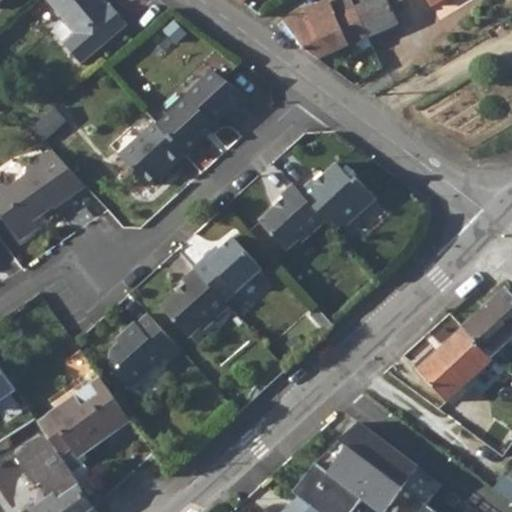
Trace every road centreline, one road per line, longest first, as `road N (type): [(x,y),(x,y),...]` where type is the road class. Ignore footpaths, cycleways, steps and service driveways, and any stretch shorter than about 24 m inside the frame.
road 1 (residential): [(0,306),(53,270),(145,243),(316,88)]
road 2 (tertiary): [(495,222),(327,374)]
road 3 (residential): [(327,374),(507,511)]
road 4 (residential): [(495,222),(316,88)]
road 5 (tertiary): [(327,374),(179,511)]
road 6 (residential): [(316,88),(196,0)]
